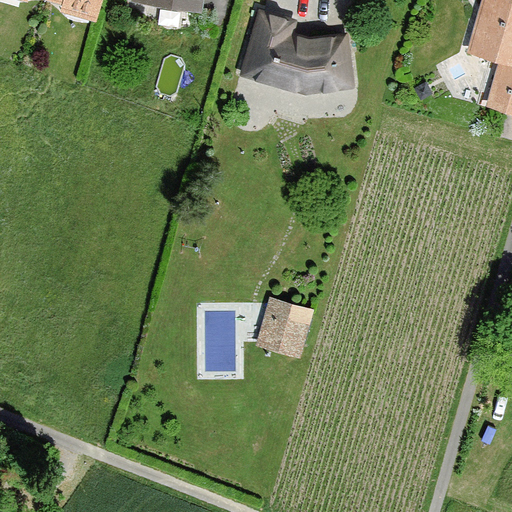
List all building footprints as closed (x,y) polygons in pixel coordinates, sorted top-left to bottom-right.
[(67,0),(66,5),(96,14),(99,0),(67,0)] [(511,0),(485,0),(470,53),(502,63),(511,65),(511,0)] [(352,84),(346,35),(309,40),(291,35),(295,19),(262,10),(244,72),(306,90),(352,84)] [(511,65),(502,63),(489,106),(511,112),(511,65)] [(258,339),(303,352),(317,304),(273,290),(258,339)]
